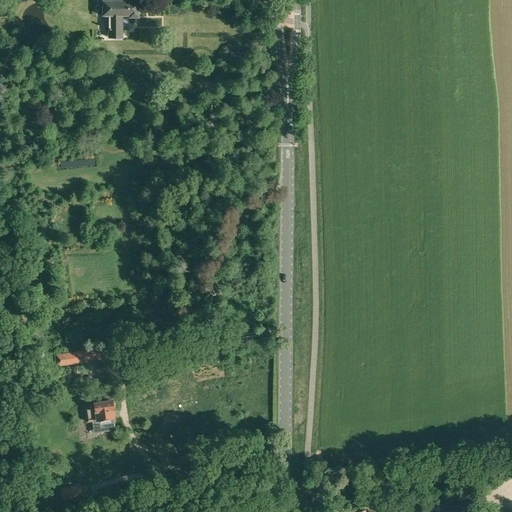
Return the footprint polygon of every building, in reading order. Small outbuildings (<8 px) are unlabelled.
[(107,38),(122,38),(122,15),(129,15),(129,16),(137,16),(137,2),(122,2),(122,0),(111,0),(112,2),(103,2),(103,15),(108,15),(108,30),(107,30),(107,38)] [(56,357),(58,365),(91,360),(108,358),(106,347),(86,350),(56,354),(56,357)] [(86,423),(92,422),(93,433),(115,430),(111,410),(114,407),(114,402),(110,400),(109,392),(93,395),(94,403),(84,404),(86,423)] [(55,492),(57,501),(62,500),(63,500),(73,498),(73,501),(83,499),(82,495),(88,494),(86,485),(80,486),(80,483),(74,484),(75,487),(60,490),(61,491),(55,492)] [(440,503),(442,511),(449,510),(448,502),(440,503)] [(455,506),(456,511),(468,509),(466,503),(455,506)]
